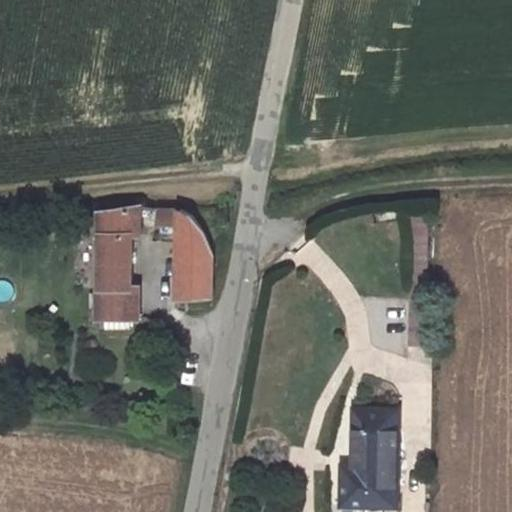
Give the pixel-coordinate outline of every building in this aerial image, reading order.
[(157,208),(157,234),(177,235),(176,302),(215,303),(211,260),(205,227),(196,209),(173,207),(157,208)] [(86,217),(83,328),(127,328),(130,246),(139,245),(140,210),(86,217)] [(430,216),(397,217),(398,235),(409,235),(409,286),(431,286),(430,216)] [(0,303),(15,301),(13,279),(0,280),(0,303)] [(358,469),(348,470),(347,511),(402,511),(405,413),(357,413),(358,469)]
